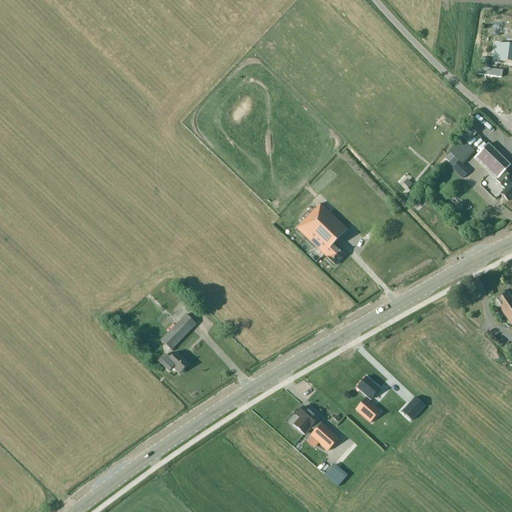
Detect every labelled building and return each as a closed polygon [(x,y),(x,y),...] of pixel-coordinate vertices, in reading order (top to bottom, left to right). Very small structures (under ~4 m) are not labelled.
[(490,35),(498,36),(499,25),(492,24),(490,35)] [(511,49),(496,47),(493,64),(511,67),(511,49)] [(488,57),(479,54),(474,70),(483,73),(488,57)] [(488,78),(473,73),(470,83),(485,88),(488,78)] [(476,160),(498,181),(507,190),(503,195),(508,199),(511,194),(511,180),(509,177),(510,175),(507,172),(511,167),(489,146),(476,160)] [(451,169),(462,180),(470,172),(459,161),(451,169)] [(374,206),(386,190),(375,183),(364,198),(374,206)] [(406,183),(403,188),(409,192),(412,188),(406,183)] [(353,191),(345,199),(354,207),(361,199),(353,191)] [(320,204),(296,229),(335,266),(345,255),(334,244),(347,230),(320,204)] [(387,204),(366,228),(375,236),(379,231),(378,230),(394,211),(387,204)] [(357,222),(353,226),(363,235),(367,232),(357,222)] [(493,299),(511,326),(511,300),(505,290),(493,299)] [(185,315),(160,341),(170,351),(195,325),(185,315)] [(169,360),(164,355),(158,362),(168,372),(172,368),(178,375),(188,365),(175,353),(169,360)] [(366,377),(356,389),(369,400),(379,389),(366,377)] [(424,406),(415,398),(402,411),(411,420),(424,406)] [(365,399),(355,410),(370,423),(380,412),(365,399)] [(317,420),(302,407),(296,415),(300,418),(293,426),(303,435),(310,427),(311,428),(307,433),(327,451),(338,439),(321,424),(317,421),(317,420)]
